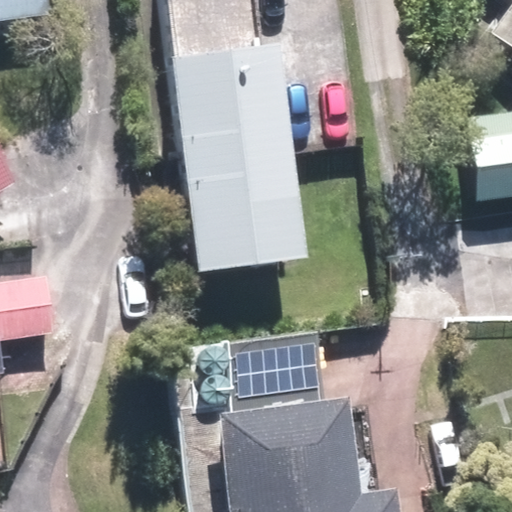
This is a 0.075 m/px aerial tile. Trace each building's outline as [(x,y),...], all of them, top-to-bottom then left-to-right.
[(0,0),(0,16),(46,10),(44,0),(0,0)] [(511,35),(511,5),(498,25),(511,35)] [(308,250),(282,40),(177,53),(204,263),(308,250)] [(511,113),(467,119),(478,203),(511,199),(511,113)] [(0,188),(17,179),(0,148),(0,188)] [(65,192),(0,203),(0,247),(72,235),(65,192)] [(57,276),(0,281),(0,339),(63,333),(57,276)] [(346,391),(224,407),(238,511),(397,511),(393,483),(359,487),(346,391)]
